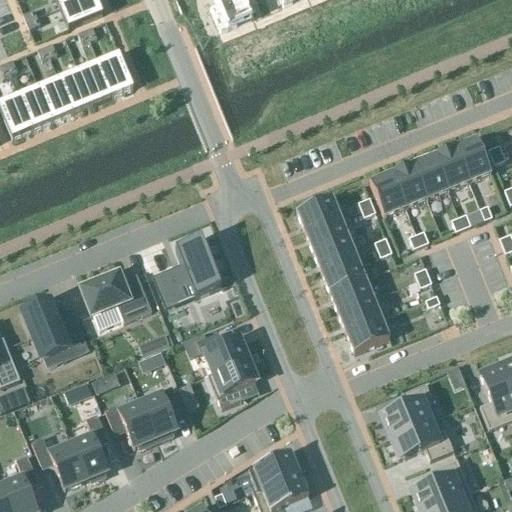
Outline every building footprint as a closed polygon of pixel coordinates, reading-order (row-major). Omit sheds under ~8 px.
[(53,0),(59,14),(92,0),(53,0)] [(94,0),(92,0),(59,14),(68,34),(102,20),(102,19),(94,0)] [(212,0),(217,9),(209,12),(221,39),(253,25),(243,0),(212,0)] [(306,0),(278,0),(283,12),(308,2),(306,0)] [(34,15),(23,20),(26,28),(37,23),(34,15)] [(37,23),(26,28),(29,35),(40,30),(37,23)] [(92,33),(85,36),(89,47),(97,44),(92,33)] [(85,36),(77,39),(82,50),(89,47),(85,36)] [(52,50),(45,53),(49,64),(57,61),(52,50)] [(45,53),(37,56),(42,67),(49,64),(45,53)] [(119,60),(98,68),(112,103),(133,94),(120,61),(119,60)] [(13,66),(5,69),(10,80),(17,77),(13,66)] [(98,68),(78,77),(92,111),(112,103),(98,68)] [(5,69),(0,71),(0,78),(2,83),(10,80),(5,69)] [(78,77),(58,85),(72,119),(92,111),(78,77)] [(58,85),(38,93),(52,127),(72,119),(58,85)] [(38,93),(18,101),(32,136),(52,127),(38,93)] [(18,101),(0,108),(0,115),(12,144),(32,136),(18,101)] [(476,145),(455,154),(469,189),(491,180),(476,145)] [(491,163),(503,158),(500,151),(488,155),(491,163)] [(433,162),(448,197),(469,189),(455,154),(433,162)] [(506,166),(503,158),(491,163),(494,170),(506,166)] [(433,162),(412,171),(426,206),(448,197),(433,162)] [(405,215),(426,206),(412,171),(391,180),(405,215)] [(384,224),(405,215),(391,180),(369,188),(384,224)] [(296,218),(305,238),(340,224),(331,204),(296,218)] [(361,216),(372,212),(369,204),(358,209),(361,216)] [(361,216),(364,224),(375,219),(372,212),(361,216)] [(487,212),(479,215),(484,226),(492,223),(487,212)] [(458,224),(462,235),(470,232),(466,221),(458,224)] [(305,238),(313,258),(348,244),(340,224),(305,238)] [(462,235),(458,224),(450,227),(454,238),(462,235)] [(423,238),(416,241),(421,252),(428,249),(423,238)] [(502,252),(511,248),(511,244),(510,240),(499,245),(502,252)] [(413,255),(421,252),(416,241),(409,244),(413,255)] [(356,264),(348,244),(313,258),(321,279),(356,264)] [(374,249),(377,256),(388,252),(385,244),(374,249)] [(175,276),(174,274),(152,283),(161,305),(183,296),(181,290),(188,287),(195,304),(221,293),(201,245),(175,256),(182,273),(175,276)] [(511,256),(511,248),(502,252),(505,260),(511,256)] [(391,259),(388,252),(377,256),(380,264),(391,259)] [(321,279),(329,299),(364,285),(356,264),(321,279)] [(416,287),(428,282),(425,275),(413,279),(416,287)] [(95,288),(80,294),(91,322),(92,322),(98,336),(123,327),(123,328),(151,317),(140,288),(125,294),(119,279),(104,285),(102,282),(101,282),(102,285),(96,288),(95,284),(94,285),(95,288)] [(428,282),(416,287),(419,294),(431,290),(428,282)] [(364,285),(329,299),(337,319),(372,305),(364,285)] [(425,307),(428,314),(439,310),(436,302),(425,307)] [(346,339),(381,325),(372,305),(337,319),(346,339)] [(75,325),(60,331),(50,307),(22,318),(41,365),(65,355),(69,364),(87,357),(75,325)] [(381,325),(346,339),(354,360),(389,345),(381,325)] [(203,339),(183,348),(189,363),(200,359),(200,360),(203,358),(212,380),(252,364),(245,347),(241,349),(239,344),(223,350),(218,339),(205,344),(203,339)] [(0,393),(0,394),(20,386),(3,344),(0,345),(0,393)] [(212,380),(208,382),(221,415),(243,406),(239,395),(257,388),(255,382),(259,381),(252,364),(212,380)] [(511,368),(502,373),(511,397),(511,368)] [(489,436),(511,426),(511,397),(502,373),(480,382),(491,408),(479,413),(489,436)] [(389,444),(435,425),(429,412),(434,410),(426,390),(402,400),(407,411),(380,422),(389,444)] [(24,393),(14,397),(20,411),(30,407),(24,393)] [(161,401),(141,410),(157,449),(173,442),(172,438),(177,436),(170,420),(181,415),(172,393),(160,398),(161,401)] [(157,449),(141,410),(120,419),(117,411),(104,417),(115,443),(126,438),(133,454),(138,452),(140,456),(157,449)] [(90,438),(69,446),(85,486),(89,485),(91,489),(106,483),(104,479),(107,477),(95,448),(106,444),(97,421),(86,426),(90,438)] [(435,425),(389,444),(398,466),(425,455),(430,467),(453,457),(444,436),(435,440),(431,428),(435,426),(435,425)] [(85,486),(69,446),(68,447),(70,451),(49,460),(42,444),(31,449),(40,471),(51,466),(64,495),(85,486)] [(290,459),(248,476),(257,497),(252,499),(253,500),(299,481),(290,459)] [(0,487),(0,489),(9,511),(35,511),(25,489),(37,485),(27,463),(16,467),(21,479),(0,487)] [(411,498),(416,511),(439,511),(470,499),(456,466),(433,476),(438,487),(411,498)] [(299,481),(253,500),(257,511),(285,511),(308,503),(299,481)] [(9,511),(0,489),(0,511),(9,511)] [(221,499),(214,502),(217,511),(222,511),(226,511),(221,499)] [(475,511),(470,499),(439,511),(475,511)]
